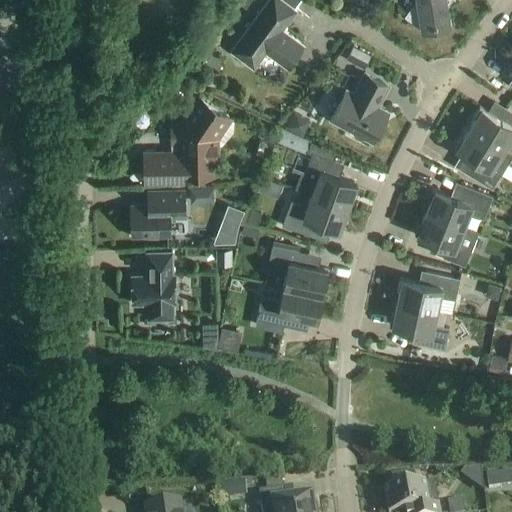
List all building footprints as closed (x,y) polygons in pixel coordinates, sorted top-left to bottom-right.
[(300,0),(267,0),(230,50),(254,68),(266,52),(287,67),(304,45),(283,30),(297,10),(294,8),(300,0)] [(416,0),(406,15),(422,27),(423,31),(448,27),(445,9),(451,0),(416,0)] [(353,46),(346,59),(364,68),(370,55),(353,46)] [(217,86),(220,73),(207,70),(205,83),(217,86)] [(377,106),(388,85),(365,73),(354,94),(346,90),(331,119),(352,130),(354,135),(357,138),(361,139),(366,138),(372,141),(388,112),(377,106)] [(174,84),(166,94),(178,103),(185,93),(174,84)] [(179,157),(146,158),(146,182),(181,181),(181,173),(216,172),(220,172),(219,146),(221,146),(235,131),(235,120),(223,112),(199,97),(179,127),(179,157)] [(469,127),(503,148),(511,136),(511,111),(510,110),(503,120),(479,105),(473,116),(475,117),(469,127)] [(278,126),(272,138),(304,152),(310,140),(278,126)] [(460,136),(454,147),(462,152),(464,153),(474,159),(466,172),(470,175),(492,189),(511,155),(511,153),(503,148),(469,127),(463,138),(460,136)] [(240,133),(237,148),(272,156),(275,141),(240,133)] [(311,193),(347,207),(356,183),(329,173),(334,160),(312,152),(304,174),(301,173),(296,187),(312,193),(311,193)] [(426,211),(478,232),(463,226),(469,213),(483,219),(492,196),(464,185),(459,198),(432,188),(428,199),(430,200),(426,211)] [(191,203),(215,203),(215,188),(191,188),(191,203)] [(185,189),(157,190),(147,190),(148,204),(130,204),(131,236),(171,235),(170,217),(185,217),(185,189)] [(339,230),(347,207),(311,193),(307,206),(291,200),(282,225),(307,234),(312,220),(339,230)] [(228,204),(222,217),(239,224),(244,211),(228,204)] [(465,266),(478,232),(426,211),(421,223),(419,222),(414,233),(441,243),(436,254),(465,266)] [(243,226),(241,233),(248,235),(250,228),(243,226)] [(283,286),(322,294),(327,269),(297,262),(299,250),(272,244),(267,268),(286,272),(283,286)] [(216,265),(233,265),(232,249),(216,250),(216,265)] [(174,319),(173,303),(175,303),(175,274),(172,274),(172,251),(147,252),(147,275),(132,275),(132,303),(148,303),(148,320),(174,319)] [(397,302),(436,310),(440,296),(455,299),(460,278),(430,272),(427,283),(399,277),(397,289),(399,290),(397,302)] [(498,300),(501,287),(489,284),(486,296),(498,300)] [(317,319),(322,294),(283,286),(280,299),(261,295),(256,319),(283,325),(286,313),(317,319)] [(433,324),(436,310),(397,302),(394,313),(392,313),(389,325),(417,331),(415,342),(444,349),(449,328),(433,324)] [(219,328),(215,347),(234,352),(238,332),(219,328)] [(474,346),(474,368),(500,368),(500,347),(474,346)] [(511,472),(485,477),(488,492),(511,487),(511,472)] [(439,511),(434,482),(415,485),(413,474),(391,478),(393,489),(384,491),(387,511),(439,511)] [(316,511),(316,508),(312,509),(311,498),(285,502),(284,490),(259,493),(261,511),(316,511)] [(464,511),(462,501),(448,504),(449,511),(464,511)]
